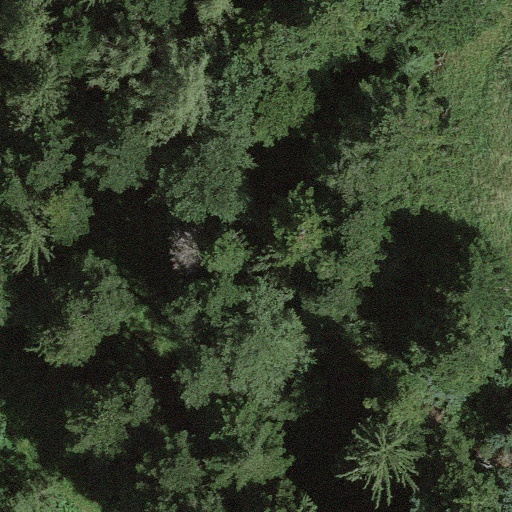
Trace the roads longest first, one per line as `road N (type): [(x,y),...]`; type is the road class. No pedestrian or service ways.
road 1 (track): [(227,511),(141,332),(123,247),(133,176),(165,114),(209,61),(289,0)]
road 2 (track): [(0,398),(96,511)]
